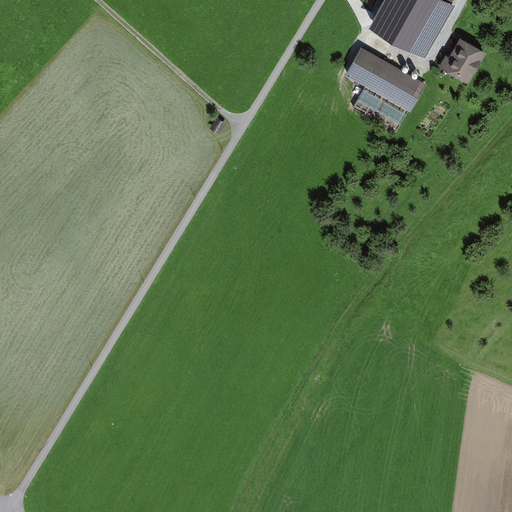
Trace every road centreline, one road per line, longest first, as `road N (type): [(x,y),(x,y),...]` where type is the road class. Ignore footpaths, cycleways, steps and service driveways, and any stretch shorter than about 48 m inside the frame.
road 1 (residential): [(322,0),(1,511)]
road 2 (track): [(237,511),(273,436),(374,279),(511,120)]
road 3 (track): [(96,0),(242,128)]
